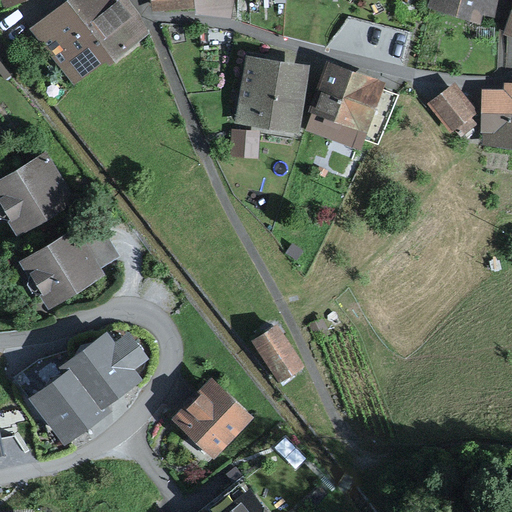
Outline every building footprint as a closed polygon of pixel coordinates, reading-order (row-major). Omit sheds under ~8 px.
[(127,3),(121,7),(115,0),(76,0),(71,4),(109,54),(112,57),(129,44),(124,39),(132,32),(138,39),(147,32),(139,16),(127,3)] [(474,14),(478,0),(437,0),(437,3),(474,14)] [(70,61),(82,75),(109,54),(71,4),(59,12),(60,14),(37,31),(64,66),(70,61)] [(247,118),(291,126),(303,72),(259,63),(247,118)] [(365,123),(360,135),(378,141),(396,95),(377,88),(378,86),(331,69),(310,128),(332,136),(340,115),(365,123)] [(453,89),(446,93),(440,85),(429,94),(460,134),(471,125),(463,114),(469,109),(453,89)] [(511,118),(511,117),(511,91),(486,91),(486,132),(492,132),(511,133),(511,118)] [(235,132),(234,153),(255,154),(257,133),(235,132)] [(0,216),(0,217),(8,219),(12,216),(19,228),(68,198),(44,158),(0,183),(0,196),(1,199),(0,199),(0,216)] [(111,228),(95,237),(113,267),(128,258),(111,228)] [(32,290),(40,292),(44,290),(50,300),(97,272),(74,233),(27,262),(33,272),(29,274),(27,283),(32,290)] [(256,339),(279,378),(300,365),(277,326),(256,339)] [(106,340),(70,366),(83,384),(97,402),(133,376),(106,340)] [(66,435),(101,409),(79,379),(74,373),(39,398),(66,435)] [(245,415),(220,391),(187,425),(212,449),(245,415)] [(265,511),(251,494),(227,511),(265,511)]
